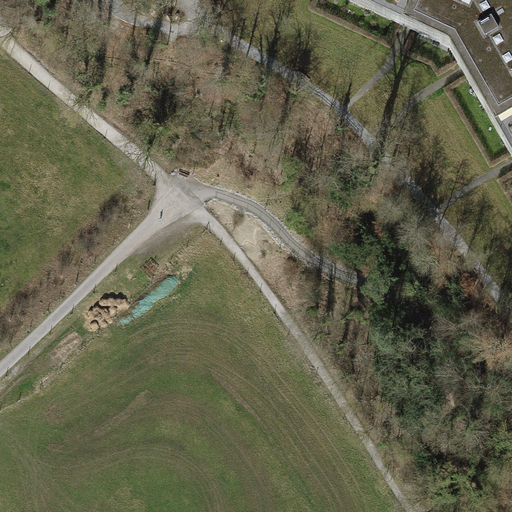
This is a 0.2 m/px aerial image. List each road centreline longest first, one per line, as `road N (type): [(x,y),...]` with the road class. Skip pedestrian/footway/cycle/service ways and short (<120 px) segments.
road 1 (track): [(176,191),(281,307),(414,511)]
road 2 (track): [(0,366),(176,191)]
road 3 (track): [(0,32),(176,191)]
